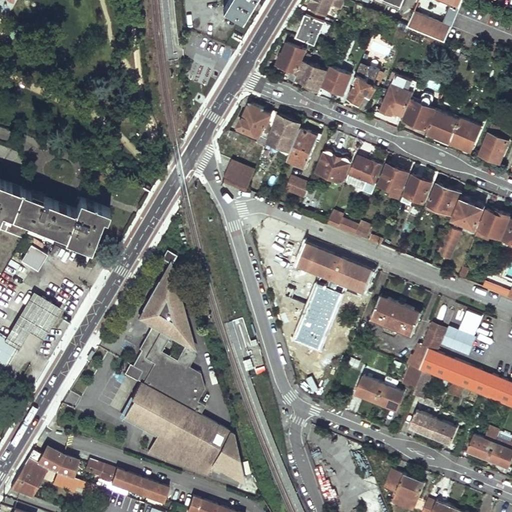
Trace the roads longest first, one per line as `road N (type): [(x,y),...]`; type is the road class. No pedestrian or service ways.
road 1 (secondary): [(196,142),(30,421)]
road 2 (residential): [(228,208),(272,207),(511,309)]
road 3 (residential): [(240,73),(511,187)]
road 4 (residential): [(30,421),(257,502),(262,511)]
road 5 (residential): [(303,406),(511,490)]
road 6 (residential): [(228,208),(277,371),(303,406)]
